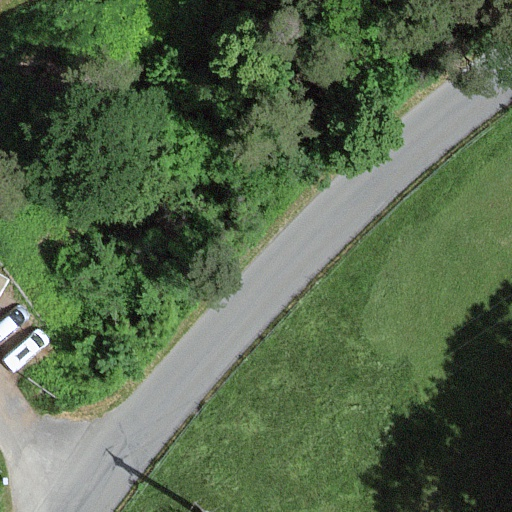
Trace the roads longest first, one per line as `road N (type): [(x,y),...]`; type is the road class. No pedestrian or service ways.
road 1 (tertiary): [(78,511),(257,291),(394,161),(511,72)]
road 2 (track): [(0,405),(41,482),(72,511)]
